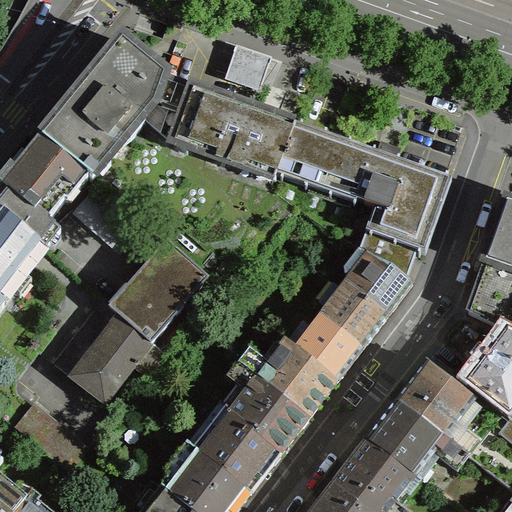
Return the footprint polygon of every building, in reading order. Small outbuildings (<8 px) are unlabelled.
[(293,133),(295,128),(253,114),(192,92),(191,93),(164,83),(166,78),(160,74),(163,70),(148,58),(145,61),(122,42),(82,91),(42,140),(89,179),(93,183),(95,180),(167,243),(208,281),(230,301),(298,213),(271,192),(275,181),(293,133)] [(238,49),(227,82),(260,93),(271,59),(238,49)] [(367,257),(406,282),(417,254),(425,257),(452,183),(365,152),(297,128),(296,129),(295,128),(293,133),(275,181),(271,192),(298,213),(367,257)] [(10,169),(0,181),(0,186),(2,188),(0,190),(0,211),(41,248),(46,252),(61,235),(47,224),(74,192),(77,195),(89,179),(42,140),(21,165),(15,172),(10,169)] [(511,205),(507,204),(485,265),(486,265),(469,314),(505,331),(507,332),(511,318),(511,205)] [(0,309),(1,311),(32,271),(37,264),(32,260),(37,254),(41,248),(0,211),(0,309)] [(118,316),(152,345),(208,281),(167,243),(110,308),(118,316)] [(400,302),(412,286),(406,282),(367,257),(346,285),(388,317),(400,302)] [(346,285),(321,318),(363,350),(375,333),(388,317),(346,285)] [(118,316),(110,308),(103,302),(79,334),(55,365),(71,377),(105,404),(134,367),(148,378),(165,357),(152,345),(118,316)] [(349,368),(363,350),(321,318),(295,351),(336,383),(337,383),(349,368)] [(511,334),(507,332),(505,331),(492,348),(489,347),(483,355),(478,362),(480,364),(467,381),(480,392),(511,416),(511,334)] [(233,418),(281,455),(306,422),(336,383),(295,351),(286,344),(269,366),(250,351),(228,379),(247,394),(231,414),(234,416),(233,418)] [(511,511),(511,416),(480,392),(473,401),(427,365),(412,384),(397,403),(469,458),(511,491),(511,500),(502,511),(511,511)] [(458,472),(469,458),(397,403),(381,424),(368,441),(416,478),(434,454),(458,472)] [(32,406),(15,428),(70,473),(87,452),(32,406)] [(226,409),(194,451),(251,495),(266,475),(281,456),(281,455),(233,418),(234,416),(231,414),(226,409)] [(403,511),(395,505),(416,478),(368,441),(349,465),(334,485),(369,511),(403,511)] [(237,511),(251,495),(194,451),(192,449),(161,489),(191,511),(237,511)] [(18,484),(14,489),(0,477),(0,511),(15,511),(32,491),(32,490),(18,484)] [(313,511),(369,511),(334,485),(316,508),(313,511)] [(191,511),(161,489),(143,511),(191,511)] [(40,498),(32,491),(15,511),(50,511),(37,501),(40,498)]
